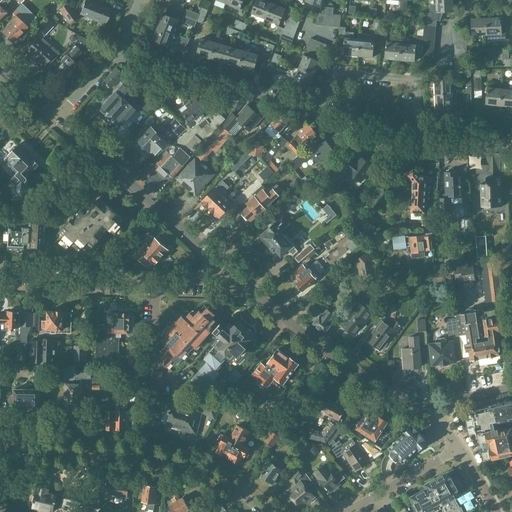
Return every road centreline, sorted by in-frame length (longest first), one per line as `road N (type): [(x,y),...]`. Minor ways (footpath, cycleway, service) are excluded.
road 1 (residential): [(511,145),(418,138),(265,96),(202,90),(166,81),(120,53)]
road 2 (residential): [(0,448),(151,456),(197,468),(260,511)]
road 3 (unclassified): [(431,415),(220,265)]
road 4 (residential): [(220,265),(184,281),(0,279)]
road 5 (unclassified): [(220,265),(56,117)]
road 6 (residential): [(351,511),(457,447)]
